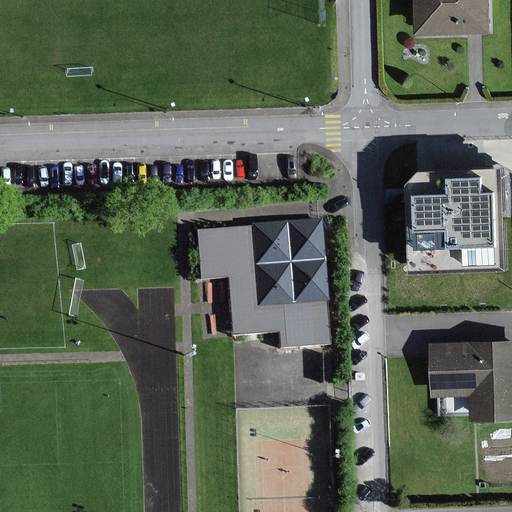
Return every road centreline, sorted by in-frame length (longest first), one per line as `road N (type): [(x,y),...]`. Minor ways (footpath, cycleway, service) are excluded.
road 1 (residential): [(366,125),(372,511)]
road 2 (residential): [(366,125),(0,144)]
road 3 (residential): [(511,121),(366,125)]
road 4 (residential): [(366,125),(361,0)]
